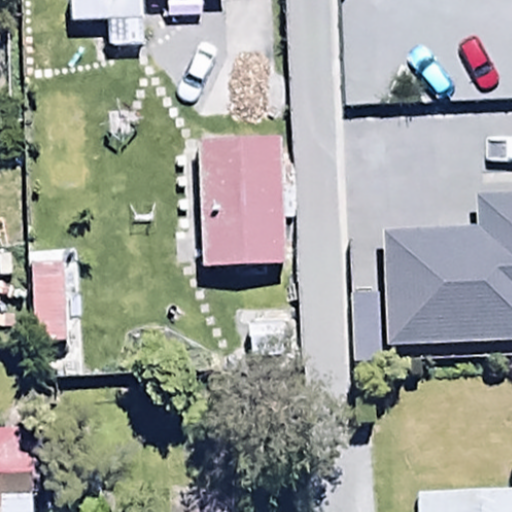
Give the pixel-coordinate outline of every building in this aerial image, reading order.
[(59,0),(61,27),(137,23),(136,3),(158,2),(160,23),(199,21),(197,0),(59,0)] [(277,149),(196,151),(200,278),(281,275),(277,149)] [(468,230),(378,232),(380,356),(511,353),(511,193),(467,195),(468,230)] [(0,511),(24,511),(22,431),(0,432),(0,511)] [(511,511),(511,495),(408,498),(408,511),(511,511)]
